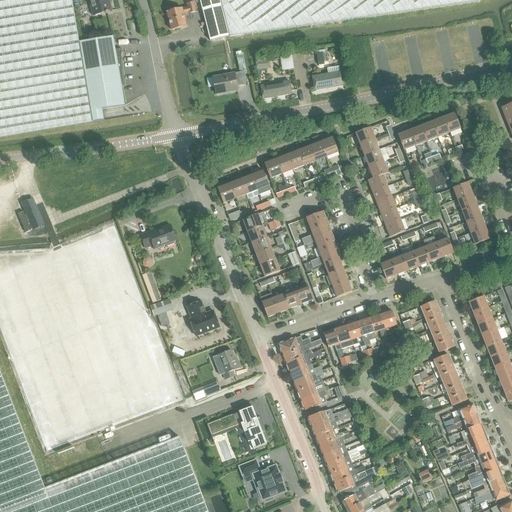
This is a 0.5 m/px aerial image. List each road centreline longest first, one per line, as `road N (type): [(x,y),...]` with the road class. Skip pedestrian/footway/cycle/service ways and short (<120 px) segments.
road 1 (unclassified): [(511,63),(175,135)]
road 2 (residential): [(253,339),(175,135)]
road 3 (residential): [(322,511),(253,339)]
road 4 (residential): [(511,444),(440,281)]
road 5 (unclassified): [(175,135),(0,159)]
road 6 (residential): [(372,303),(332,198),(287,213)]
road 7 (residential): [(175,135),(137,0)]
road 8 (residential): [(253,339),(372,303)]
